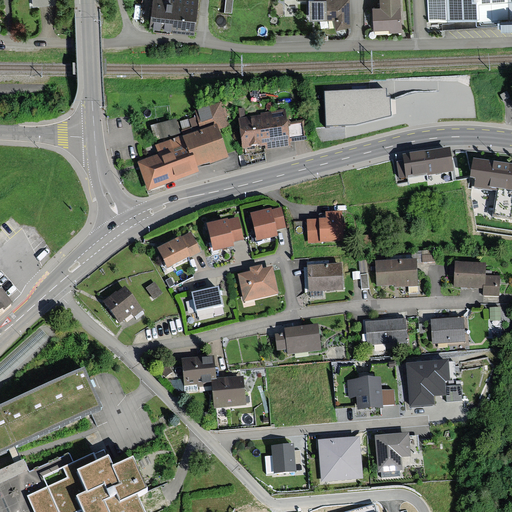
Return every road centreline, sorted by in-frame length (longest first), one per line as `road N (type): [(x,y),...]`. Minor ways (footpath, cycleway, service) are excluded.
road 1 (primary): [(125,226),(181,200),(418,139),(511,139)]
road 2 (residential): [(130,359),(313,310),(475,301)]
road 3 (residential): [(212,444),(266,500),(399,494),(423,511)]
road 4 (residential): [(435,418),(212,444)]
road 5 (residential): [(200,42),(0,39)]
road 6 (residential): [(357,45),(200,42)]
road 7 (residential): [(511,41),(357,45)]
road 8 (tertiary): [(94,135),(87,0)]
